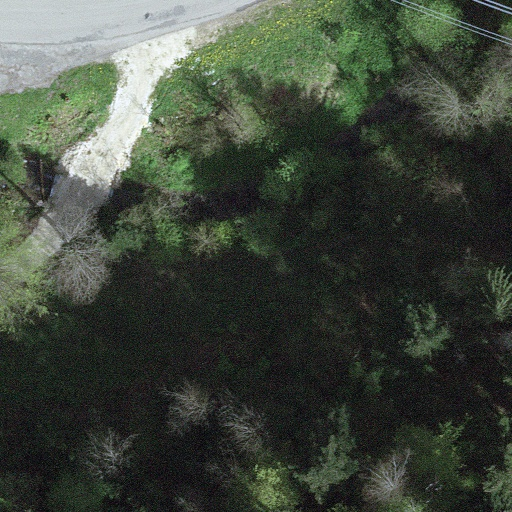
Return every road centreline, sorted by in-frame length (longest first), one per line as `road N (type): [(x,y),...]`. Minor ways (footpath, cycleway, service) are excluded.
road 1 (track): [(171,0),(105,149),(49,236),(0,273)]
road 2 (tertiary): [(168,0),(0,13)]
